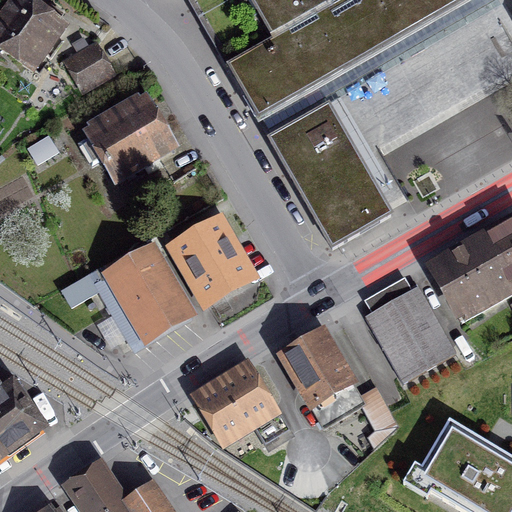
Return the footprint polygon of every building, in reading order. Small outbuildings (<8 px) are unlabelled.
[(12,0),(0,16),(0,44),(33,71),(76,17),(55,0),(12,0)] [(382,54),(350,0),(349,0),(334,9),(274,43),(230,67),(261,122),(382,54)] [(249,0),(274,43),(334,9),(328,0),(249,0)] [(350,0),(382,54),(477,0),(350,0)] [(97,46),(67,61),(83,92),(113,77),(97,46)] [(91,135),(116,182),(184,144),(159,98),(91,135)] [(336,110),(273,146),(332,250),(395,214),(392,209),(336,110)] [(211,206),(167,230),(207,305),(252,281),(211,206)] [(511,225),(430,269),(461,326),(510,301),(511,299),(511,225)] [(199,318),(159,244),(102,274),(142,349),(199,318)] [(415,291),(372,317),(410,380),(453,354),(415,291)] [(366,394),(327,333),(282,362),(321,422),(366,394)] [(253,364),(197,396),(226,446),(282,414),(253,364)] [(0,466),(53,430),(19,382),(2,393),(0,390),(0,466)] [(511,511),(511,459),(450,422),(419,474),(434,483),(428,493),(460,511),(511,511)] [(106,466),(69,491),(82,511),(165,511),(152,492),(132,506),(106,466)]
